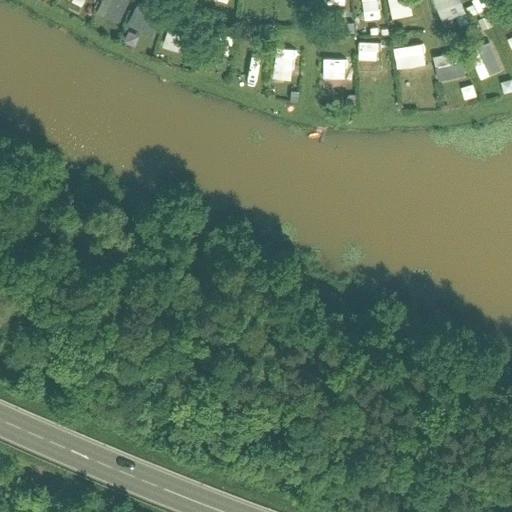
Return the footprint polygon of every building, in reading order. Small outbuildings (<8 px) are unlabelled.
[(63,0),(63,2),(84,9),(86,0),(63,0)] [(103,0),(96,16),(120,27),(131,1),(129,0),(103,0)] [(362,0),(363,21),(380,20),(379,0),(362,0)] [(388,0),(391,19),(413,17),(410,0),(388,0)] [(457,15),(460,24),(470,21),(461,0),(433,0),(442,21),(457,15)] [(473,0),(479,11),(495,3),(493,0),(473,0)] [(127,27),(153,40),(166,14),(140,1),(127,27)] [(169,27),(162,50),(189,58),(196,35),(169,27)] [(207,57),(232,58),(232,38),(207,38),(207,57)] [(469,51),(481,80),(503,70),(490,41),(469,51)] [(425,45),(394,49),(397,70),(428,66),(425,45)] [(276,51),(273,73),(295,76),(298,54),(276,51)] [(460,51),(433,57),(439,82),(466,76),(460,51)] [(324,89),(349,90),(349,61),(324,60),(324,89)]
